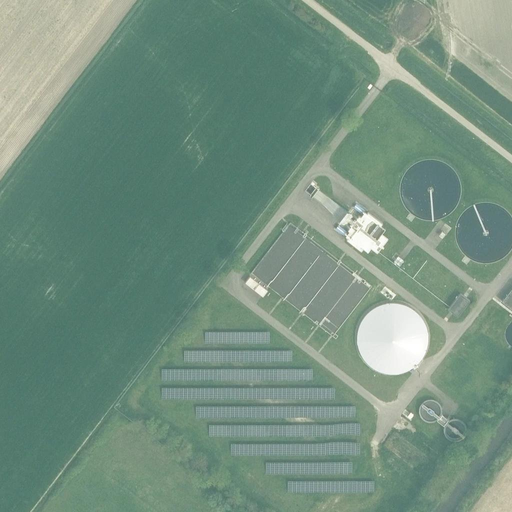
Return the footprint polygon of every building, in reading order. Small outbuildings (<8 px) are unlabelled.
[(357,217),(352,222),(350,220),(351,218),(309,184),(303,192),(345,226),(347,223),(350,225),(346,230),(349,235),(345,240),(360,251),(362,248),(367,252),(372,247),(377,251),(385,240),(379,235),(383,231),(378,227),(381,224),(367,213),(362,218),(357,217)] [(443,239),(451,228),(445,224),(437,234),(443,239)] [(267,290),(249,276),(245,282),(262,296),(267,290)] [(511,288),(501,302),(511,310),(511,288)] [(447,310),(456,317),(468,301),(459,294),(447,310)]
